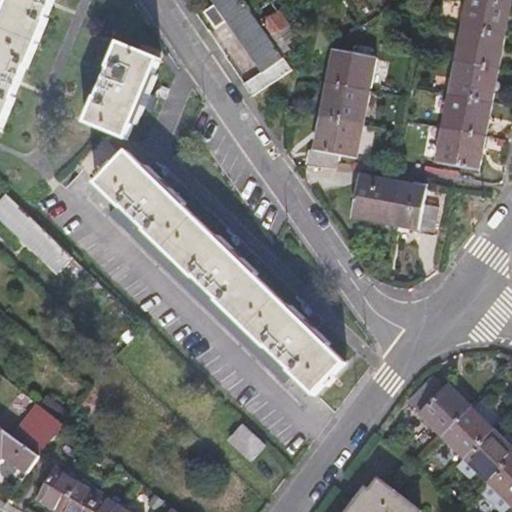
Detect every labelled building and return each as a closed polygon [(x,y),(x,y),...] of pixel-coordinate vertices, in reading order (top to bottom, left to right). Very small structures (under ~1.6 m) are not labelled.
[(10,0),(0,27),(0,133),(4,135),(57,0),(10,0)] [(242,0),(208,0),(209,0),(198,8),(213,29),(225,20),(264,74),(246,86),(253,96),(294,72),(269,36),(262,27),(242,0)] [(262,27),(269,36),(280,29),(273,19),(280,14),(270,0),(247,0),(265,24),(262,27)] [(511,3),(492,0),(471,0),(467,30),(507,37),(510,22),(511,9),(511,3)] [(467,30),(460,62),(501,70),(504,54),(507,37),(467,30)] [(121,44),(88,122),(129,140),(143,107),(147,108),(152,97),(148,95),(162,61),(121,44)] [(331,85),(372,93),(379,59),(338,51),(331,85)] [(454,96),(495,104),(498,87),(501,70),(460,62),(454,96)] [(331,85),(325,119),(366,126),(372,93),(331,85)] [(454,96),(448,130),(489,138),(492,120),(495,104),(454,96)] [(360,160),(366,126),(325,119),(319,151),(314,150),(311,168),(340,173),(344,157),(360,160)] [(486,155),(489,138),(448,130),(442,164),(483,171),(486,155)] [(320,398),(351,366),(318,335),(321,331),(310,321),(308,324),(245,265),(248,261),(238,251),(236,255),(172,196),(176,192),(166,182),(163,185),(130,154),(125,159),(105,140),(79,167),(121,207),(111,217),(290,386),(298,377),(320,398)] [(344,174),(356,176),(358,165),(346,163),(344,174)] [(396,227),(403,182),(395,180),(360,174),(352,218),(396,227)] [(410,183),(403,182),(396,227),(421,230),(421,233),(437,235),(440,208),(425,206),(428,184),(414,182),(414,184),(410,183)] [(65,250),(10,197),(0,207),(0,216),(50,265),(65,250)] [(446,437),(475,408),(452,386),(450,388),(439,377),(413,403),(446,437)] [(0,426),(0,463),(5,457),(29,474),(73,415),(48,396),(41,406),(42,407),(18,440),(0,426)] [(446,437),(470,460),(498,432),(475,408),(446,437)] [(267,446),(244,425),(230,440),(253,461),(267,446)] [(470,460),(494,484),(511,465),(511,445),(498,432),(470,460)] [(511,501),(511,465),(494,484),(511,501)] [(131,511),(57,468),(39,499),(61,511),(131,511)] [(422,511),(380,480),(371,492),(359,508),(355,505),(350,511),(349,511),(422,511)] [(359,508),(371,492),(367,489),(355,505),(359,508)] [(157,496),(151,504),(159,510),(165,502),(157,496)]
